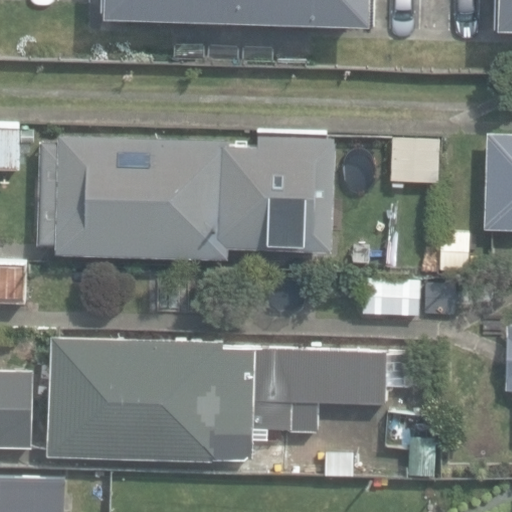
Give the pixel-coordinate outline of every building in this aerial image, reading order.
[(235,16),(235,0),(106,0),(106,12),(235,16)] [(235,0),(235,16),(372,20),(372,0),(235,0)] [(511,24),(511,0),(500,0),(499,24),(511,24)] [(0,167),(19,169),(21,123),(0,122),(0,167)] [(511,128),(486,127),(484,225),(511,225),(511,128)] [(229,141),(229,135),(59,130),(59,139),(40,139),(37,239),(57,240),(57,250),(228,255),(228,244),(333,248),(337,135),(258,132),(258,142),(229,141)] [(393,176),(440,179),(442,138),(395,136),(393,176)] [(404,266),(439,268),(440,245),(405,244),(404,266)] [(0,298),(27,299),(28,259),(0,258),(0,298)] [(358,267),(358,309),(429,310),(430,268),(358,267)] [(49,452),(222,456),(222,433),(252,434),(252,424),(293,425),(294,397),(387,400),(387,384),(415,385),(416,349),(387,348),(387,346),(223,342),(223,337),(53,332),(49,452)] [(0,366),(0,443),(34,443),(34,366),(0,366)] [(433,471),(433,437),(412,437),(412,470),(433,471)] [(0,509),(65,511),(66,476),(0,473),(0,509)]
